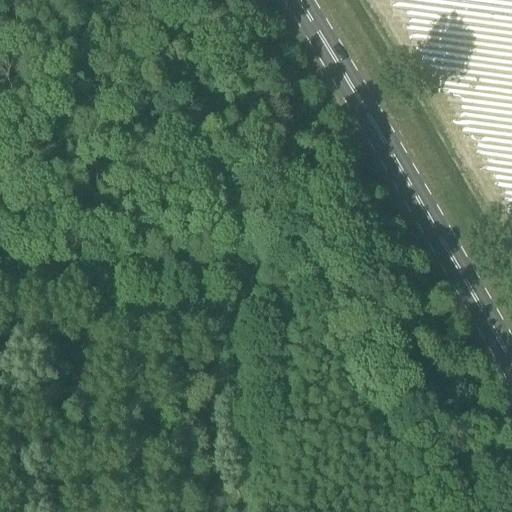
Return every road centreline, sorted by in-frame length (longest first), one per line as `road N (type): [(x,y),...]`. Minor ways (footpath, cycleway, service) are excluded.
road 1 (track): [(245,511),(239,284),(0,288)]
road 2 (primary): [(511,366),(297,0)]
